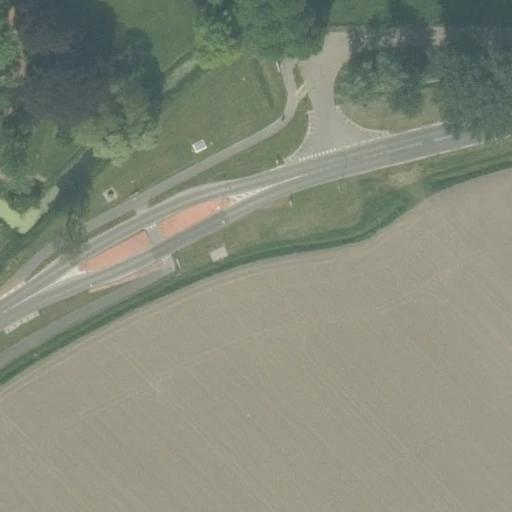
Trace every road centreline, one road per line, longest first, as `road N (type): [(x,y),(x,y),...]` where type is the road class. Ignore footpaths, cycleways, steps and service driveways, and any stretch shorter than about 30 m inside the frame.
road 1 (unclassified): [(338,166),(305,55),(365,39),(511,39)]
road 2 (primary): [(285,182),(182,201),(58,270),(38,292)]
road 3 (primary): [(38,292),(117,272),(285,182)]
road 4 (primary): [(511,121),(338,166)]
